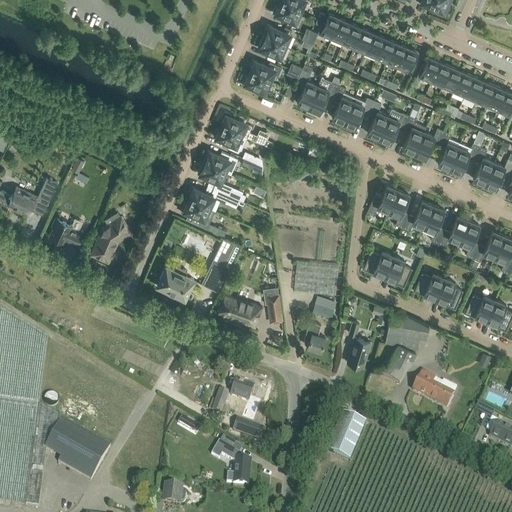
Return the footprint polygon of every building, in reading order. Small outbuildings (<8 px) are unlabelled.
[(280,0),(280,2),(300,11),(304,0),(280,0)] [(446,7),(448,0),(435,0),(432,7),(437,8),(436,11),(445,15),(448,7),(446,7)] [(295,22),(300,11),(280,2),(278,6),(276,5),(273,12),(295,22)] [(323,20),(326,14),(320,12),(315,23),(321,25),(323,20)] [(331,39),(340,18),(329,13),(326,21),(323,20),(321,25),(318,32),(317,33),(331,39)] [(342,44),(351,23),(340,18),(331,39),(342,44)] [(353,49),(362,28),(351,23),(342,44),(353,49)] [(268,24),(263,36),(285,45),(290,34),(292,29),(285,26),(283,31),(268,24)] [(315,38),(317,33),(318,32),(307,28),(304,33),(315,38)] [(364,53),(373,32),(362,28),(353,49),(364,53)] [(375,58),(384,37),(373,32),(364,53),(375,58)] [(313,43),(315,38),(304,33),(302,39),(313,43)] [(280,57),(285,45),(263,36),(258,47),(280,57)] [(386,63),(395,42),(384,37),(375,58),(386,63)] [(397,68),(406,47),(395,42),(386,63),(397,68)] [(411,74),(417,61),(414,59),(418,52),(406,47),(397,68),(411,74)] [(317,53),(310,50),(308,55),(314,58),(317,53)] [(293,52),(290,61),(299,63),(302,54),(293,52)] [(325,52),(323,58),(330,60),(332,55),(325,52)] [(430,82),(440,61),(428,56),(425,64),(422,63),(417,76),(430,82)] [(363,65),(375,68),(377,61),(364,58),(363,65)] [(270,80),(275,69),(253,59),(249,66),(251,67),(250,71),(270,80)] [(345,67),(347,62),(341,59),(338,64),(345,67)] [(441,87),(451,66),(440,61),(430,82),(441,87)] [(300,73),(302,68),(303,67),(292,62),(289,68),(300,73)] [(354,65),(347,62),(345,67),(352,70),(354,65)] [(298,78),(296,82),(304,85),(297,102),(308,107),(307,108),(308,108),(318,84),(317,85),(307,80),(310,72),(312,66),(304,63),(303,67),(302,68),(300,73),(298,78)] [(452,92),(462,71),(451,66),(441,87),(452,92)] [(298,78),(300,73),(289,68),(287,73),(298,78)] [(367,77),(369,71),(363,68),(360,74),(367,77)] [(385,74),(398,76),(399,70),(386,68),(385,74)] [(265,92),(270,80),(250,71),(248,76),(246,75),(242,84),(249,87),(250,85),(265,92)] [(376,74),(369,71),(367,77),(374,80),(376,74)] [(463,97),(473,76),(462,71),(452,92),(463,97)] [(334,76),(332,81),(339,84),(341,79),(334,76)] [(474,101),(484,80),(473,76),(463,97),(474,101)] [(389,86),(391,81),(385,78),(383,83),(389,86)] [(485,106),(495,85),(484,80),(474,101),(485,106)] [(333,98),(339,84),(332,81),(328,89),(318,85),(318,84),(308,108),(309,107),(320,112),(327,95),(333,98)] [(398,84),(391,81),(389,86),(396,89),(398,84)] [(290,97),(294,86),(289,83),(284,94),(290,97)] [(339,101),(332,117),(343,122),(343,123),(354,97),(344,92),(346,87),(339,84),(333,98),(339,101)] [(496,111),(506,90),(495,85),(485,106),(496,111)] [(510,117),(511,112),(511,92),(506,90),(496,111),(510,117)] [(422,101),(425,95),(418,92),(416,98),(422,101)] [(431,98),(425,95),(422,101),(429,104),(431,98)] [(354,97),(343,123),(344,122),(355,127),(362,111),(368,113),(374,100),(367,97),(365,102),(354,97)] [(378,138),(389,114),(388,114),(388,115),(377,111),(381,103),(374,100),(368,113),(374,116),(367,132),(378,137),(378,138)] [(475,111),(477,104),(464,100),(462,106),(475,111)] [(443,114),(445,109),(439,106),(436,111),(443,114)] [(452,111),(445,109),(443,114),(449,117),(452,111)] [(484,117),(498,120),(499,114),(486,110),(484,117)] [(225,111),(221,120),(223,121),(221,125),(241,134),(263,144),(271,147),(273,142),(266,139),(268,134),(269,133),(259,129),(257,135),(249,131),(250,129),(252,125),(246,123),(231,116),(232,114),(225,111)] [(403,129),(409,115),(402,112),(399,120),(388,116),(389,115),(389,114),(378,138),(379,139),(379,137),(390,142),(397,126),(403,129)] [(466,120),(469,114),(462,112),(460,117),(466,120)] [(475,117),(469,114),(466,120),(473,123),(475,117)] [(410,131),(403,148),(413,152),(413,154),(424,130),(425,126),(415,122),(416,118),(409,115),(403,129),(410,131)] [(488,129),(491,124),(484,121),(482,126),(488,129)] [(497,127),(491,124),(488,129),(495,132),(497,127)] [(236,146),(241,134),(221,125),(219,130),(217,129),(214,136),(236,146)] [(432,141),(439,144),(444,130),(437,127),(434,135),(424,131),(424,130),(413,154),(414,154),(414,153),(425,158),(432,141)] [(445,147),(438,163),(449,168),(449,169),(460,142),(449,138),(451,133),(444,130),(439,144),(445,147)] [(245,151),(257,154),(260,143),(249,140),(245,151)] [(503,141),(500,148),(506,150),(509,143),(503,141)] [(460,142),(449,169),(449,168),(460,173),(468,157),(474,159),(480,146),(473,143),(471,147),(460,142)] [(484,184),(494,160),(493,161),(483,157),(487,149),(480,146),(474,159),(480,162),(473,178),(484,183),(483,184),(484,184)] [(208,150),(203,161),(225,171),(231,174),(238,158),(222,151),(220,155),(208,150)] [(255,162),(258,157),(247,152),(244,158),(255,162)] [(77,157),(72,168),(79,172),(84,161),(77,157)] [(255,162),(244,158),(242,163),(253,168),(255,162)] [(509,175),(511,167),(511,159),(508,158),(504,166),(494,162),(495,161),(494,160),(484,184),(485,183),(496,188),(503,172),(509,175)] [(203,161),(198,173),(211,179),(208,186),(228,194),(240,199),(244,201),(246,195),(242,193),(232,189),(233,187),(220,182),(225,171),(203,161)] [(0,199),(16,207),(15,208),(21,211),(22,210),(30,213),(32,209),(42,214),(43,213),(49,200),(58,182),(52,179),(53,178),(50,177),(50,178),(46,176),(38,195),(24,189),(17,186),(13,195),(0,189),(0,186),(2,181),(0,179),(0,199)] [(388,212),(398,188),(398,189),(387,184),(379,201),(373,198),(367,211),(374,215),(378,206),(388,211),(388,212)] [(192,186),(189,194),(191,195),(189,199),(209,208),(214,197),(225,202),(226,200),(237,205),(238,203),(244,206),(245,201),(244,201),(240,199),(228,194),(208,186),(205,192),(192,186)] [(399,188),(398,188),(388,212),(389,211),(399,216),(396,224),(402,227),(408,213),(402,211),(409,194),(398,189),(399,188)] [(185,202),(181,211),(188,215),(189,213),(204,219),(209,208),(189,199),(187,203),(185,202)] [(423,227),(434,204),(433,203),(433,204),(422,200),(415,216),(408,213),(402,227),(409,230),(413,222),(423,226),(423,227)] [(434,204),(423,227),(424,228),(424,227),(434,231),(431,239),(438,242),(444,229),(437,226),(445,210),(434,205),(434,204)] [(458,243),(469,219),(468,219),(468,220),(457,215),(450,231),(444,229),(438,242),(445,245),(448,237),(458,242),(458,243)] [(131,232),(121,216),(103,227),(91,254),(108,261),(118,240),(131,232)] [(49,235),(58,239),(59,238),(77,246),(83,232),(79,230),(83,221),(75,217),(71,224),(55,217),(52,226),(53,226),(49,235)] [(469,219),(458,243),(459,243),(459,242),(470,246),(466,254),(473,257),(479,244),(473,241),(480,225),(469,220),(469,219)] [(224,236),(226,230),(215,225),(213,231),(224,236)] [(494,258),(504,234),(503,235),(492,230),(485,247),(479,244),(473,257),(480,260),(483,252),(494,257),(493,258),(494,258)] [(504,234),(494,258),(494,257),(505,262),(501,270),(508,273),(511,263),(511,258),(508,256),(511,246),(511,238),(504,235),(504,234)] [(426,248),(419,245),(416,254),(422,256),(426,248)] [(383,277),(393,254),(393,255),(382,250),(380,254),(371,250),(363,268),(374,272),(374,271),(384,276),(383,277)] [(394,254),(393,254),(383,277),(384,277),(384,276),(394,280),(393,281),(404,286),(411,268),(403,264),(404,260),(393,255),(394,254)] [(297,259),(293,290),(335,294),(339,264),(297,259)] [(184,297),(194,278),(185,274),(187,270),(177,265),(175,269),(166,265),(157,284),(184,297)] [(214,289),(219,279),(224,281),(226,277),(212,270),(205,284),(214,289)] [(434,299),(444,276),(443,277),(433,272),(431,276),(422,272),(414,290),(425,295),(425,294),(434,298),(434,299)] [(445,276),(444,276),(434,299),(435,299),(435,298),(445,302),(444,303),(455,308),(462,290),(454,286),(455,282),(444,277),(445,276)] [(225,294),(219,311),(233,317),(233,318),(255,326),(262,306),(238,297),(238,299),(225,294)] [(279,294),(266,295),(269,315),(281,313),(279,294)] [(485,321),(495,298),(494,299),(483,294),(482,298),(473,294),(465,312),(475,317),(476,316),(485,320),(485,321)] [(496,298),(495,298),(485,321),(486,321),(486,320),(496,324),(495,325),(506,330),(511,314),(511,311),(504,308),(506,304),(495,299),(496,298)] [(374,305),(372,311),(380,314),(382,308),(374,305)] [(0,501),(39,507),(47,450),(44,449),(61,418),(39,404),(48,337),(0,308),(0,501)] [(428,339),(429,325),(408,314),(391,311),(385,342),(386,342),(398,344),(398,343),(399,342),(418,349),(421,338),(428,339)] [(319,324),(309,321),(304,338),(310,340),(308,345),(320,349),(324,337),(316,334),(319,324)] [(359,323),(353,321),(349,333),(355,335),(359,323)] [(370,341),(355,337),(347,362),(363,367),(370,341)] [(416,352),(398,343),(398,344),(382,375),(399,384),(416,352)] [(483,352),(482,356),(483,359),(488,361),(490,356),(483,352)] [(423,370),(413,390),(446,407),(453,394),(457,387),(443,380),(440,387),(434,384),(437,378),(435,377),(436,376),(423,370)] [(236,380),(230,395),(247,401),(242,416),(253,420),(261,399),(251,395),(254,387),(236,380)] [(229,393),(219,389),(212,410),(221,413),(229,393)] [(350,461),(365,423),(342,414),(327,451),(350,461)] [(181,416),(178,422),(191,430),(195,424),(181,416)] [(110,446),(61,418),(44,449),(47,450),(60,458),(58,462),(91,481),(110,446)] [(262,428),(237,419),(233,430),(258,440),(262,428)] [(511,447),(511,445),(511,428),(491,419),(486,429),(492,432),(490,436),(511,447)] [(242,459),(242,456),(239,453),(232,449),(236,443),(223,436),(219,442),(219,441),(211,454),(219,459),(222,454),(234,462),(233,474),(227,473),(226,482),(248,484),(250,460),(242,459)] [(157,491),(154,511),(161,511),(163,502),(181,504),(181,502),(184,501),(185,498),(186,494),(185,491),(183,490),(183,487),(165,485),(164,492),(157,491)]
